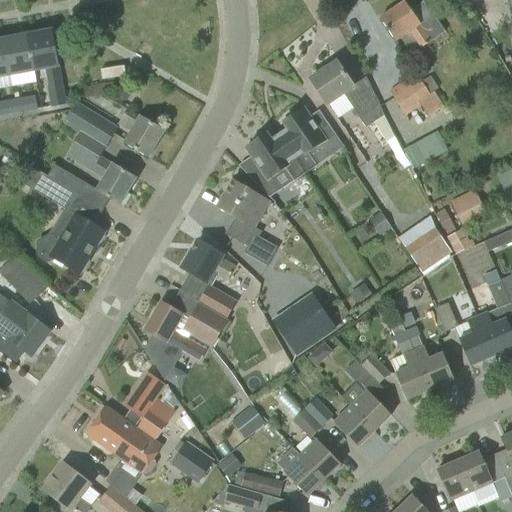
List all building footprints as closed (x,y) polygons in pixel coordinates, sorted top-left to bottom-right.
[(410,32),(422,49),(432,42),(420,25),(434,16),(424,2),(411,11),(405,2),(380,19),(396,42),(410,32)] [(52,32),(28,37),(34,69),(47,67),(50,87),(49,88),(53,108),(66,105),(52,32)] [(28,37),(4,41),(11,74),(13,88),(36,84),(33,70),(34,69),(28,37)] [(4,41),(0,41),(0,75),(11,74),(4,41)] [(337,63),(311,80),(323,98),(327,104),(343,93),(360,117),(367,128),(374,124),(385,116),(379,104),(366,78),(365,78),(368,83),(356,91),(337,63)] [(124,67),(101,70),(102,80),(126,76),(124,67)] [(420,104),(427,115),(442,106),(433,93),(430,95),(415,74),(389,91),(404,115),(420,104)] [(83,88),(85,99),(105,96),(104,84),(83,88)] [(35,97),(16,101),(18,114),(37,111),(35,97)] [(16,101),(0,103),(0,117),(18,114),(16,101)] [(76,103),(65,123),(81,133),(105,147),(113,133),(89,118),(93,113),(76,103)] [(121,120),(118,126),(130,133),(124,144),(148,159),(165,131),(128,109),(121,120)] [(290,131),(281,137),(297,162),(306,174),(317,167),(309,154),(326,142),(303,109),(297,114),(293,112),(286,117),(286,121),(284,122),(290,131)] [(96,191),(120,206),(136,179),(99,157),(105,147),(81,133),(67,156),(104,178),(96,191)] [(253,143),(247,148),(253,158),(269,181),(286,169),(294,182),(306,174),(297,162),(281,137),(271,143),(266,135),(264,136),(260,135),(253,139),(253,143)] [(31,168),(22,184),(67,212),(78,195),(59,184),(47,177),(31,168)] [(66,172),(59,184),(78,195),(85,183),(66,172)] [(261,233),(255,230),(271,203),(265,199),(234,181),(217,209),(235,220),(226,236),(247,249),(244,254),(267,267),(274,254),(277,249),(258,238),(261,233)] [(450,203),(462,227),(487,215),(475,190),(450,203)] [(74,212),(90,224),(103,209),(87,196),(74,212)] [(445,209),(435,214),(446,236),(456,230),(445,209)] [(380,213),(369,221),(380,237),(391,229),(380,213)] [(37,242),(37,256),(48,263),(54,260),(79,274),(104,233),(75,216),(60,242),(49,236),(37,242)] [(454,254),(471,245),(461,228),(445,237),(454,254)] [(435,229),(405,249),(424,277),(451,260),(448,256),(451,254),(435,229)] [(503,236),(484,243),(488,253),(507,245),(503,236)] [(182,269),(206,284),(213,273),(227,281),(236,267),(221,258),(222,256),(198,242),(182,269)] [(0,272),(0,275),(30,305),(46,288),(15,257),(0,272)] [(498,309),(478,318),(494,357),(511,348),(511,332),(508,322),(511,320),(511,304),(502,281),(500,281),(496,273),(485,277),(498,309)] [(511,276),(502,281),(511,304),(511,276)] [(365,284),(350,294),(357,305),(372,296),(365,284)] [(199,303),(227,320),(237,302),(209,286),(199,303)] [(0,353),(15,364),(24,352),(31,357),(50,332),(12,303),(0,294),(0,353)] [(273,323),(297,357),(336,331),(313,296),(273,323)] [(148,343),(144,350),(153,363),(165,382),(174,366),(182,353),(186,355),(200,363),(205,354),(191,345),(185,342),(189,335),(210,348),(213,343),(219,332),(225,323),(197,306),(188,320),(182,316),(170,309),(162,304),(145,331),(151,335),(153,336),(148,343)] [(436,310),(446,334),(459,328),(448,304),(436,310)] [(474,336),(460,342),(471,367),(494,357),(478,318),(468,322),(474,336)] [(409,341),(405,333),(401,324),(390,329),(398,346),(409,341)] [(417,328),(405,333),(409,341),(418,337),(421,336),(417,328)] [(222,337),(217,345),(223,349),(229,340),(228,340),(222,337)] [(307,359),(315,368),(332,354),(324,344),(307,359)] [(425,348),(414,353),(431,391),(454,381),(446,362),(443,354),(430,360),(425,348)] [(410,369),(396,375),(407,401),(431,391),(414,353),(405,357),(410,369)] [(372,356),(361,367),(379,385),(390,375),(372,356)] [(145,377),(125,406),(143,419),(164,389),(165,388),(165,387),(147,375),(145,377)] [(357,383),(342,397),(351,408),(375,432),(391,416),(368,392),(366,394),(357,383)] [(256,407),(270,422),(284,409),(269,394),(256,407)] [(304,410),(321,428),(332,417),(315,399),(304,410)] [(117,451),(116,450),(113,455),(116,457),(142,476),(144,474),(146,475),(149,474),(155,466),(155,463),(153,461),(154,460),(162,448),(155,443),(176,411),(172,409),(159,400),(144,421),(137,430),(136,430),(127,443),(124,441),(117,451)] [(252,407),(231,423),(245,441),(265,425),(252,407)] [(106,408),(86,436),(116,457),(136,430),(106,408)] [(351,408),(334,424),(358,449),(375,432),(351,408)] [(297,417),(292,422),(309,439),(321,428),(304,410),(303,411),(297,417)] [(511,433),(501,439),(506,451),(511,464),(511,476),(505,479),(511,495),(511,433)] [(317,440),(300,457),(324,481),(341,465),(317,440)] [(185,444),(170,466),(198,485),(213,463),(196,451),(185,444)] [(480,453),(458,462),(472,493),(492,484),(500,502),(511,496),(511,495),(505,479),(505,478),(494,483),(480,453)] [(229,457),(218,467),(228,479),(239,469),(229,457)] [(300,457),(284,473),(307,497),(324,481),(300,457)] [(458,462),(437,472),(450,503),(472,493),(458,462)] [(64,465),(44,491),(66,508),(63,511),(87,511),(89,509),(78,501),(89,487),(90,485),(64,465)] [(242,487),(279,498),(282,486),(245,475),(242,487)] [(225,502),(258,511),(263,495),(230,485),(225,502)] [(137,511),(110,490),(99,503),(109,511),(137,511)] [(427,511),(413,496),(396,511),(427,511)]
